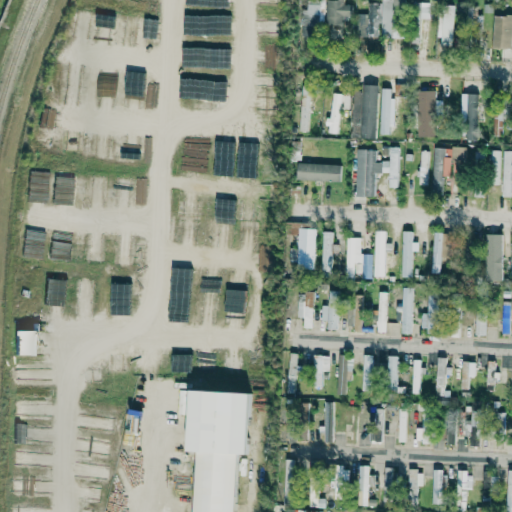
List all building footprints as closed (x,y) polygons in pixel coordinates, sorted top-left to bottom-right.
[(323,0),(306,0),(306,10),(300,10),(299,25),(323,26),(323,0)] [(344,5),(343,0),(325,0),(325,25),(344,26),(344,17),(351,17),(352,5),(344,5)] [(381,0),(380,38),(404,38),(405,21),(396,21),(396,0),(381,0)] [(420,19),(429,19),(430,3),(411,2),(409,48),(419,48),(420,19)] [(452,46),(453,5),(439,5),(438,38),(441,38),(440,46),(452,46)] [(94,38),(96,15),(71,13),(70,32),(80,33),(79,37),(94,38)] [(355,14),(355,36),(367,36),(367,22),(380,22),(380,15),(355,14)] [(511,15),(493,15),(492,48),(511,48),(511,15)] [(146,45),(147,16),(127,16),(127,45),(146,45)] [(229,50),(181,48),(180,68),(229,70),(229,50)] [(96,105),(114,105),(115,72),(96,71),(96,105)] [(144,93),(145,72),(125,71),(124,92),(144,93)] [(352,85),(351,137),(376,138),(377,86),(352,85)] [(309,131),(310,86),(301,86),(299,131),(309,131)] [(380,134),(389,134),(391,88),(381,88),(380,134)] [(419,90),(418,135),(437,135),(438,90),(419,90)] [(256,115),(273,114),(272,91),(255,91),(256,115)] [(328,133),(338,133),(339,109),(347,109),(348,94),(330,93),(328,133)] [(459,139),(476,139),(477,93),(460,93),(459,139)] [(493,136),(504,136),(504,116),(493,116),(493,136)] [(355,196),(374,196),(374,172),(388,173),(388,187),(398,187),(398,146),(389,146),(389,161),(375,161),(375,149),(356,149),(355,196)] [(433,146),(431,193),(442,193),(443,174),(458,175),(459,161),(465,161),(466,148),(433,146)] [(427,184),(428,151),(419,150),(418,184),(427,184)] [(502,181),(500,181),(499,196),(511,197),(511,151),(503,151),(502,181)] [(296,180),(340,182),(340,164),(297,163),(296,180)] [(28,202),(46,203),(47,182),(48,174),(35,174),(34,189),(29,188),(28,202)] [(256,249),(256,222),(237,222),(236,248),(256,249)] [(315,224),(288,224),(287,234),(298,235),(298,247),(289,247),(289,267),(314,268),(315,224)] [(321,276),(330,276),(331,254),(338,254),(338,244),(332,244),(332,232),(322,231),(321,276)] [(412,231),(402,231),(402,277),(412,277),(412,231)] [(432,256),(441,257),(442,232),(433,232),(432,256)] [(501,281),(502,234),(485,234),(485,281),(501,281)] [(346,276),(371,276),(372,254),(360,254),(361,238),(346,237),(346,276)] [(376,267),(397,268),(397,258),(377,258),(376,267)] [(403,288),(402,302),(411,302),(411,288),(403,288)] [(321,320),(327,321),(327,329),(337,329),(338,291),(328,290),(328,306),(321,305),(321,320)] [(297,317),(303,317),(303,327),(312,328),(313,293),(297,293),(297,317)] [(362,328),(361,294),(348,295),(349,329),(362,328)] [(189,299),(171,299),(170,315),(188,316),(189,299)] [(502,336),(510,336),(511,301),(503,301),(502,336)] [(484,336),(485,315),(475,314),(475,335),(484,336)] [(37,355),(37,331),(13,331),(14,356),(37,355)] [(287,392),(295,393),(296,353),(288,353),(287,392)] [(329,355),(313,355),(313,386),(322,386),(322,371),(329,372),(329,355)] [(346,371),(352,371),(353,355),(338,355),(336,395),(345,395),(346,371)] [(398,356),(387,356),(387,390),(397,390),(398,356)] [(195,372),(214,372),(213,357),(195,357),(195,372)] [(447,358),(437,357),(435,396),(445,397),(447,358)] [(373,393),(374,359),(363,359),(362,393),(373,393)] [(421,360),(413,360),(412,393),(420,393),(421,360)] [(468,390),(469,361),(462,361),(460,389),(468,390)] [(486,390),(493,390),(494,380),(499,381),(499,370),(495,370),(495,361),(487,361),(486,390)] [(333,402),(324,402),(323,442),(332,442),(333,402)] [(407,408),(399,408),(398,442),(406,442),(407,408)] [(447,445),(456,444),(455,410),(446,410),(447,445)] [(350,422),(349,438),(356,438),(357,412),(342,411),(342,422),(350,422)] [(383,442),(382,422),(373,422),(374,443),(383,442)] [(89,455),(107,458),(109,439),(95,437),(94,445),(90,445),(89,455)] [(196,511),(202,451),(240,454),(235,511),(196,511)] [(283,499),(295,499),(296,460),(285,459),(283,499)] [(369,466),(359,465),(358,506),(367,506),(369,466)] [(334,499),(344,499),(344,480),(349,480),(349,467),(335,467),(334,499)] [(392,468),(385,467),(384,497),(391,497),(392,468)] [(423,470),(407,471),(408,503),(417,502),(416,487),(423,486),(423,470)] [(442,470),(432,470),(433,504),(443,504),(442,470)] [(458,492),(466,492),(466,471),(457,471),(458,492)] [(483,493),(497,493),(496,475),(483,475),(483,493)] [(12,495),(48,496),(49,477),(13,476),(12,495)] [(324,508),(325,498),(317,498),(316,508),(324,508)]
